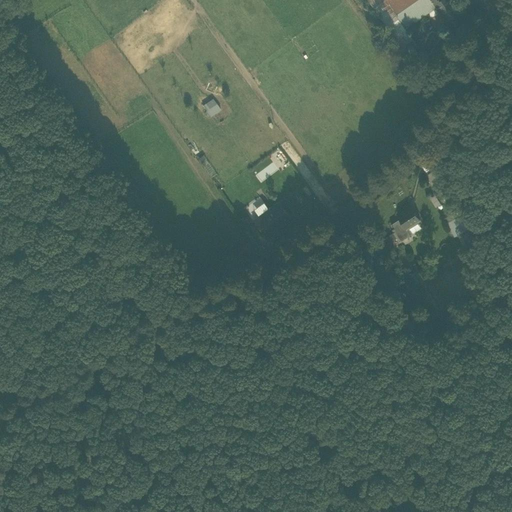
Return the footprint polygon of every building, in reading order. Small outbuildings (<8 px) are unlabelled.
[(367,0),(387,29),(396,23),(401,30),(392,36),(402,49),(413,41),(405,29),(426,13),(436,26),(445,21),(429,0),(367,0)] [(429,0),(445,21),(458,11),(449,0),(429,0)] [(387,29),(392,36),(401,30),(396,23),(387,29)] [(439,55),(459,68),(468,53),(451,42),(439,55)] [(426,76),(436,82),(441,74),(431,68),(426,76)] [(436,82),(448,90),(453,83),(441,74),(436,82)] [(204,105),(212,116),(222,108),(214,97),(204,105)] [(253,219),(265,235),(291,215),(279,199),(253,219)] [(406,229),(420,220),(413,209),(410,211),(408,209),(405,210),(399,214),(398,215),(400,219),(406,229)] [(444,217),(449,226),(461,220),(456,211),(444,217)] [(406,229),(400,219),(391,225),(401,240),(410,234),(406,229)]
